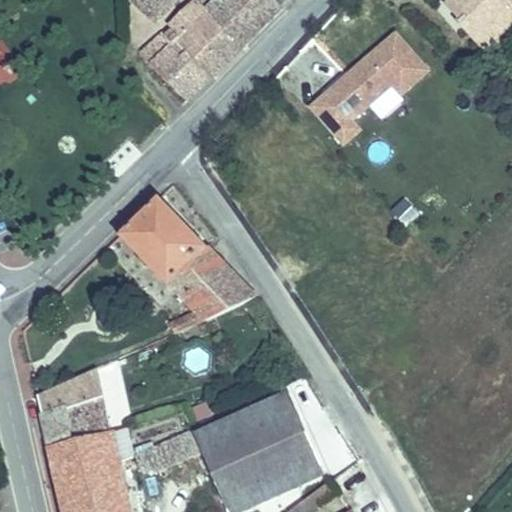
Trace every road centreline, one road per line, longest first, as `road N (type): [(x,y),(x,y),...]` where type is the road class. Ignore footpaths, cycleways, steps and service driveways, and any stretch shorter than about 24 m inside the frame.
road 1 (residential): [(170,152),(319,360),(411,511)]
road 2 (residential): [(0,301),(26,289),(170,152)]
road 3 (residential): [(170,152),(319,0)]
road 4 (tertiary): [(34,511),(0,354)]
